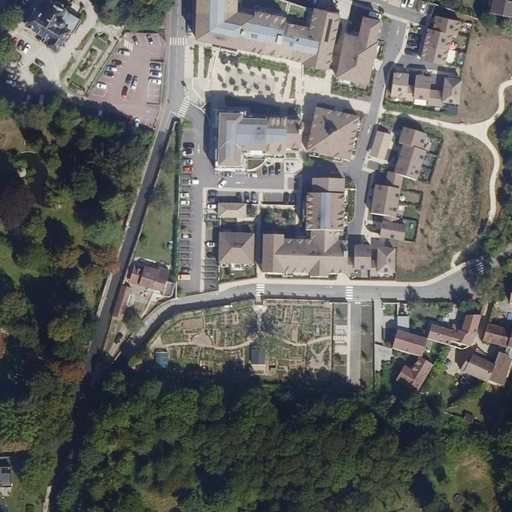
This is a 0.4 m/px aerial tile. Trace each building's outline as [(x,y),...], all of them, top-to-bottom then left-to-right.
[(50,40),(47,45),(57,52),(70,32),(72,33),(81,19),(67,11),(67,9),(64,8),(63,4),(58,1),(54,1),(52,0),(51,0),(45,11),(40,8),(37,8),(36,9),(35,8),(25,24),(45,37),(50,40)] [(198,0),(197,38),(333,69),(344,11),(314,5),(311,23),(290,19),(292,12),(258,5),(257,12),(240,9),(240,0),(198,0)] [(511,0),(493,0),(491,12),(511,16),(511,0)] [(462,20),(437,14),(434,27),(429,26),(421,58),(447,64),(454,33),(459,34),(462,20)] [(383,18),(364,15),(360,34),(347,31),(337,76),(371,84),(380,39),(379,39),(383,18)] [(410,73),(395,70),(391,94),(407,96),(406,100),(414,101),(415,97),(429,99),(428,105),(443,106),(444,101),(462,103),(464,77),(445,75),(444,90),(432,88),(433,76),(416,74),(415,85),(409,84),(410,73)] [(0,100),(8,102),(11,87),(3,86),(3,82),(0,81),(0,100)] [(361,116),(316,107),(307,151),(353,160),(361,116)] [(249,112),(218,111),(216,169),(245,169),(245,152),(303,155),(302,119),(249,117),(249,112)] [(429,134),(405,127),(400,143),(405,144),(395,173),(404,176),(418,181),(427,151),(423,150),(429,134)] [(397,218),(404,176),(395,173),(388,171),(386,186),(376,185),(371,213),(397,218)] [(286,235),(264,235),(262,273),(284,274),(283,278),(294,278),(294,274),(311,274),(311,278),(333,278),(333,274),(344,275),(345,179),(314,178),(314,192),(308,192),(308,230),(313,231),(313,239),(286,238),(286,235)] [(227,214),(239,215),(240,205),(228,205),(227,214)] [(408,225),(384,221),(381,238),(406,242),(408,225)] [(256,233),(220,232),(219,264),(256,264),(256,233)] [(372,245),(356,245),(355,270),(370,271),(370,278),(379,278),(379,273),(397,274),(397,248),(379,248),(378,261),(372,261),(372,245)] [(162,296),(169,298),(172,296),(175,284),(167,281),(170,272),(159,269),(159,271),(145,267),(144,268),(134,266),(130,282),(139,285),(139,286),(163,292),(162,296)] [(132,289),(122,286),(113,316),(123,320),(132,289)] [(452,341),(470,347),(477,335),(481,316),(466,315),(463,327),(453,325),(452,331),(434,326),(430,340),(449,346),(452,341)] [(501,346),(508,347),(511,332),(511,330),(488,325),(483,342),(501,346)] [(428,338),(399,331),(395,349),(423,356),(428,338)] [(460,371),(485,382),(487,382),(494,367),(494,366),(490,364),(491,360),(485,358),(478,350),(477,351),(472,359),(469,357),(464,365),(460,370),(460,371)] [(494,366),(494,367),(499,368),(505,354),(499,352),(494,366)] [(403,384),(417,392),(433,365),(419,357),(403,384)] [(442,362),(460,370),(464,365),(446,357),(442,362)] [(134,358),(129,366),(137,372),(142,365),(134,358)] [(0,486),(9,487),(9,466),(0,465),(0,486)]
